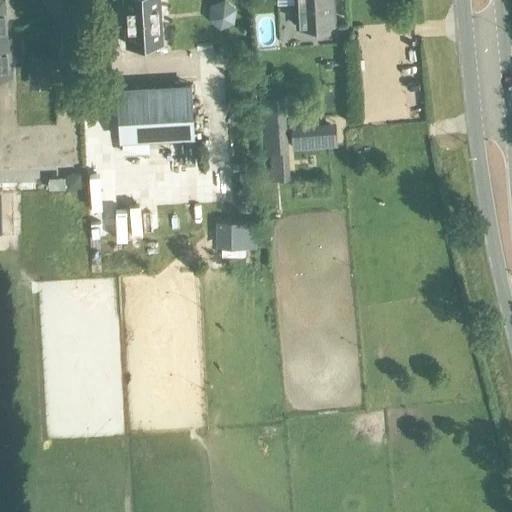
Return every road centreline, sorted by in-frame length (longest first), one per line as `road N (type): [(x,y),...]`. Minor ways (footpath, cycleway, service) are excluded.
road 1 (primary): [(462,0),(487,217),(511,295)]
road 2 (primary): [(511,152),(500,0)]
